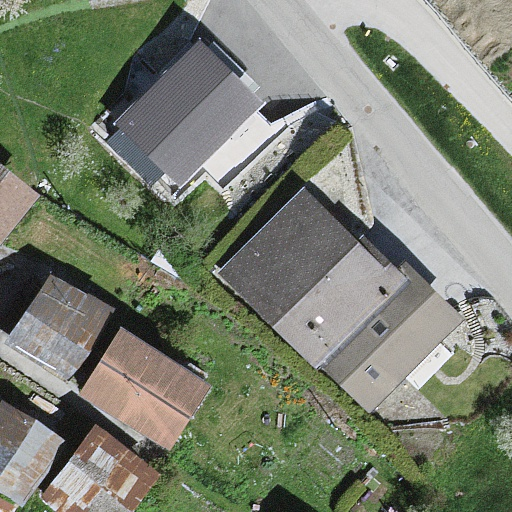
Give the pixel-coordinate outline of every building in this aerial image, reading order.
[(257,102),(200,45),(121,123),(178,180),(257,102)] [(0,258),(47,200),(0,161),(0,258)] [(393,282),(307,197),(225,279),(370,424),(473,322),(412,262),(393,282)] [(123,322),(53,279),(9,350),(79,394),(123,322)] [(220,389),(129,334),(86,404),(177,459),(220,389)] [(72,436),(6,394),(0,402),(0,486),(28,505),(72,436)] [(121,511),(157,459),(93,417),(41,495),(67,511),(121,511)] [(0,511),(17,511),(21,508),(0,494),(0,511)]
